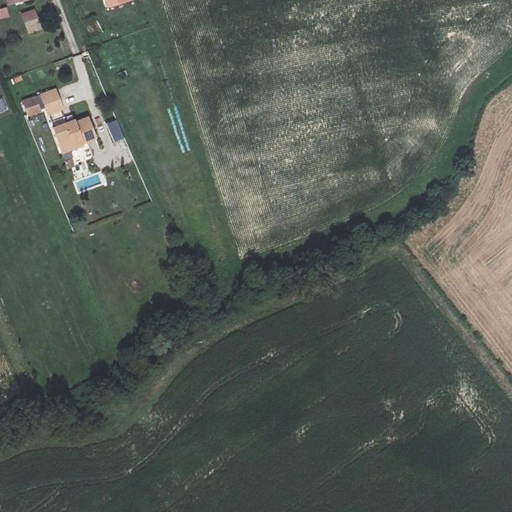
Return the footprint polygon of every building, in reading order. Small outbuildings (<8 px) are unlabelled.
[(0,19),(9,17),(7,8),(0,9),(0,19)] [(35,31),(30,14),(18,17),(23,35),(35,31)] [(94,17),(79,23),(88,45),(103,39),(94,17)] [(49,95),(37,101),(45,119),(57,114),(49,95)] [(114,143),(124,139),(116,120),(107,124),(114,143)] [(70,125),(50,133),(58,152),(79,144),(79,146),(92,141),(84,122),(72,127),(70,125)]
